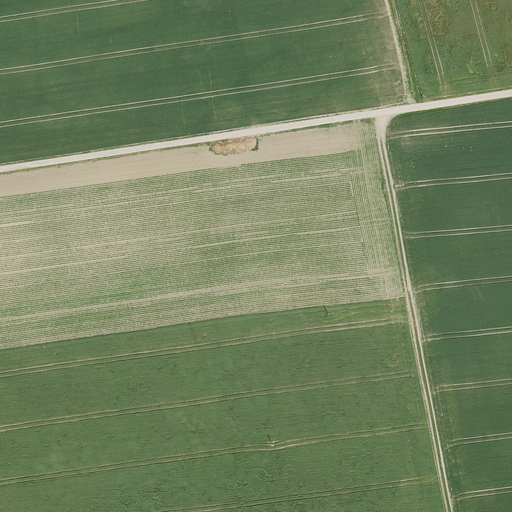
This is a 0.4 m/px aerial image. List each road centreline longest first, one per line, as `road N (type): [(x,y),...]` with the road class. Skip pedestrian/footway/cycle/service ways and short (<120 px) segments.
road 1 (track): [(0,167),(511,91)]
road 2 (track): [(375,112),(447,511)]
